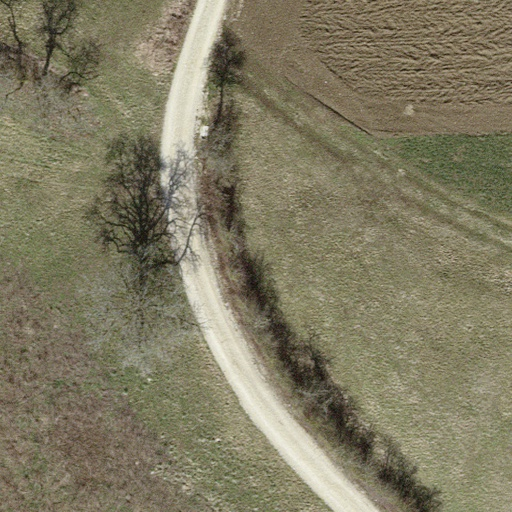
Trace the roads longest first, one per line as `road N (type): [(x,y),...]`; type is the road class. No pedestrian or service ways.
road 1 (track): [(218,0),(190,101),(183,207),(215,318),(268,410),(360,511)]
road 2 (track): [(208,26),(320,130),(511,233)]
